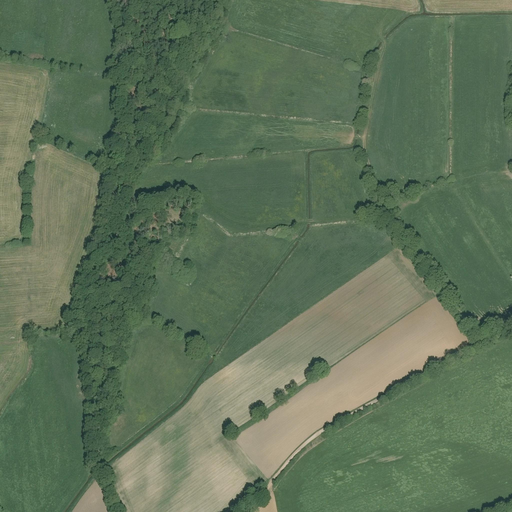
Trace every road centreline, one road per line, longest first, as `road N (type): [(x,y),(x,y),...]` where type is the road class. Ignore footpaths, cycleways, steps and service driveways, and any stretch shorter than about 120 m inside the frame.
road 1 (track): [(111,511),(84,334),(96,286),(121,240),(131,0)]
road 2 (track): [(511,326),(315,434),(245,511)]
